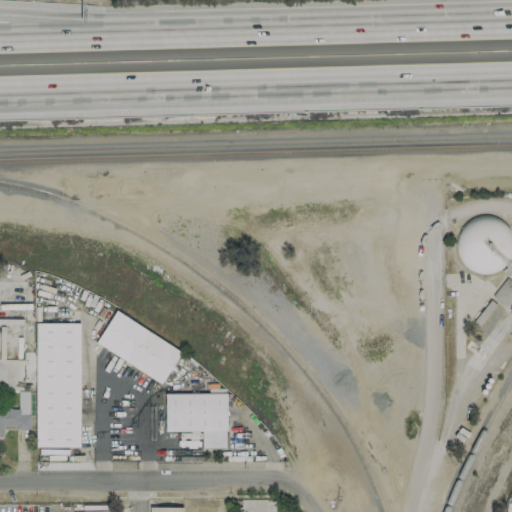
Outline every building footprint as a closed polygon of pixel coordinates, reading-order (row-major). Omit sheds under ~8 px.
[(510,219),(458,217),(456,270),(508,272),(510,219)] [(161,382),(180,350),(113,311),(94,344),(161,382)] [(78,322),(34,323),(35,447),(79,447),(78,322)] [(0,408),(0,434),(2,435),(2,428),(29,428),(28,391),(17,391),(18,408),(0,408)] [(163,430),(201,430),(201,447),(225,447),(225,393),(163,393),(163,430)]
